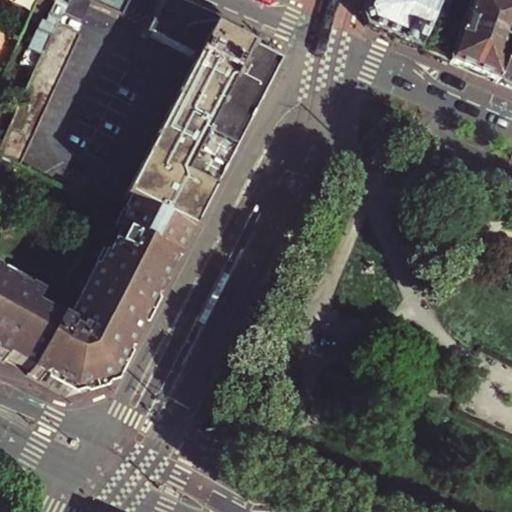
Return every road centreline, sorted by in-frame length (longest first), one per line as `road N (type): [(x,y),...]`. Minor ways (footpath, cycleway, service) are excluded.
road 1 (secondary): [(273,109),(100,439)]
road 2 (secondary): [(511,130),(357,62)]
road 3 (secondary): [(236,511),(100,439)]
